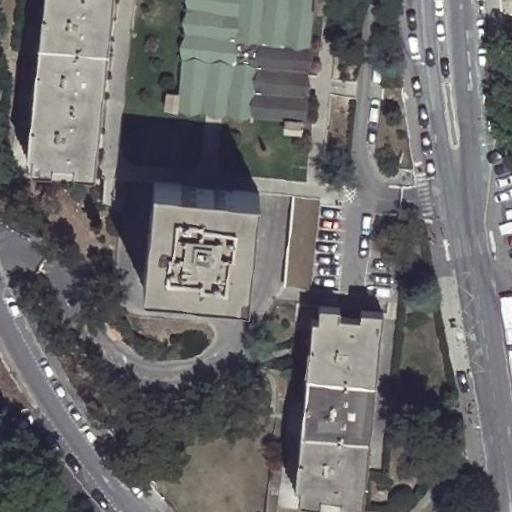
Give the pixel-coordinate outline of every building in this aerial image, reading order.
[(41,0),(26,149),(32,149),(31,163),(50,166),(51,157),(73,159),(72,168),(94,170),(97,141),(98,128),(104,86),(106,72),(109,29),(110,17),(112,0),(41,0)] [(175,102),(207,106),(217,107),(226,108),(289,116),(301,118),(305,91),(305,84),(307,74),(315,7),(314,0),(187,0),(186,13),(185,21),(184,30),(176,87),(175,102)] [(314,0),(315,7),(324,8),(324,0),(314,0)] [(166,102),(175,102),(176,87),(167,87),(166,102)] [(301,118),(289,116),(288,127),(300,129),(301,118)] [(260,188),(154,176),(143,282),(249,294),(260,188)] [(321,195),(293,193),(284,283),(312,286),(321,195)] [(387,308),(363,306),(362,314),(342,311),(342,303),(321,301),(319,315),(314,315),(297,481),(303,481),(302,496),(323,498),(323,489),(345,491),(344,501),(366,503),(370,471),(370,463),(372,450),(377,407),(377,394),(382,350),(384,336),(387,308)] [(102,309),(99,311),(119,336),(125,331),(105,306),(102,309)]
